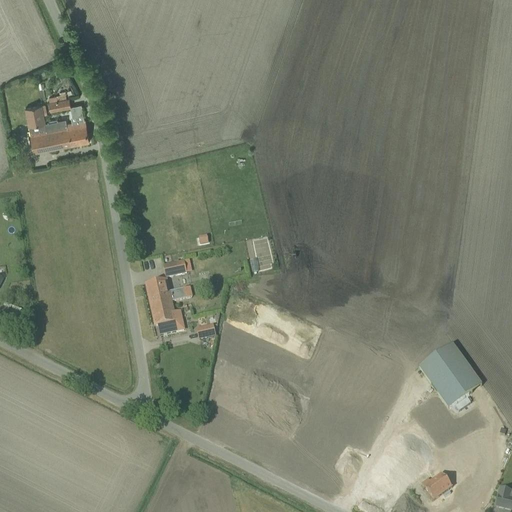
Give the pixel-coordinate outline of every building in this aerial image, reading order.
[(49,103),(48,103),(50,112),(70,108),(71,108),(71,107),(69,99),(55,102),(54,98),(49,99),(49,103)] [(41,106),(25,109),(29,127),(30,132),(34,153),(49,150),(79,144),(89,142),(85,120),(84,121),(81,106),(71,108),(70,108),(72,118),(71,118),(72,123),(66,124),(60,125),(59,121),(60,121),(60,120),(57,121),(57,119),(47,121),(48,123),(45,123),(41,106)] [(12,165),(14,175),(32,172),(31,162),(12,165)] [(163,267),(165,278),(186,274),(184,262),(163,267)] [(166,281),(145,286),(155,327),(158,326),(160,336),(175,333),(184,331),(181,320),(175,321),(171,303),(185,300),(183,290),(169,293),(166,281)] [(0,314),(0,319),(15,325),(20,314),(3,307),(0,314)] [(213,327),(197,330),(199,340),(215,337),(213,327)] [(419,369),(470,440),(491,426),(469,396),(481,387),(452,346),(419,369)] [(199,360),(207,362),(209,354),(201,352),(199,360)] [(320,424),(316,432),(311,430),(297,457),(323,470),(336,443),(367,459),(368,457),(367,457),(382,427),(378,425),(399,383),(353,359),(320,424)] [(428,480),(421,485),(433,501),(448,491),(488,462),(472,440),(436,466),(441,473),(429,482),(428,480)] [(416,478),(406,463),(396,470),(406,485),(416,478)] [(511,511),(511,491),(500,489),(495,507),(511,511)]
